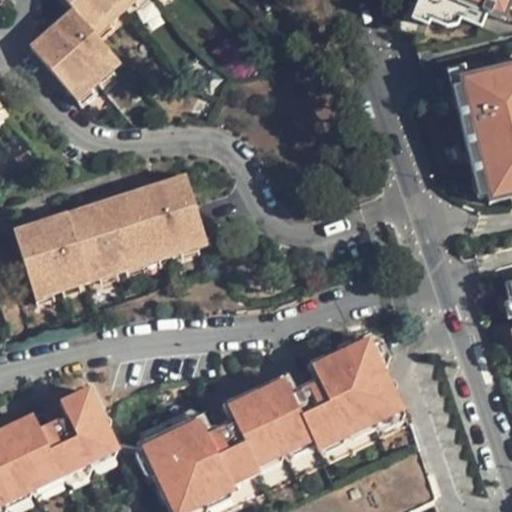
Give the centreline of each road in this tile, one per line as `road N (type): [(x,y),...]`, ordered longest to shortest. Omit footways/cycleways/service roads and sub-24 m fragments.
road 1 (residential): [(511,489),(438,284),(351,0)]
road 2 (unknown): [(374,78),(511,47)]
